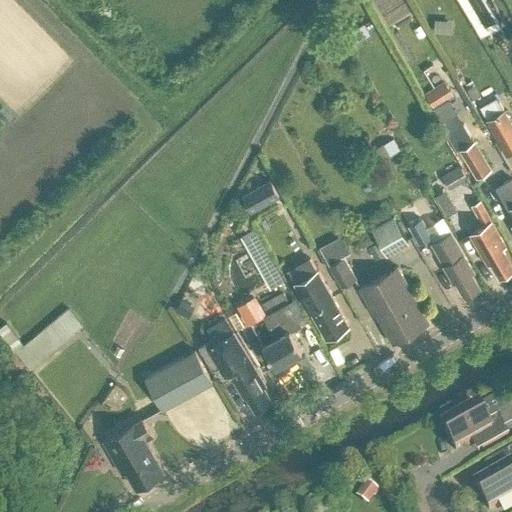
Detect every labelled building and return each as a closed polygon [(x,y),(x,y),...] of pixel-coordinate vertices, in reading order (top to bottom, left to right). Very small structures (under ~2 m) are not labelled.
[(489,0),(461,0),(481,34),(502,22),(489,0)] [(450,32),(451,19),(435,18),(434,31),(450,32)] [(351,30),(357,41),(371,33),(365,22),(351,30)] [(414,28),(419,37),(426,33),(421,25),(414,28)] [(446,82),(426,94),(432,105),(452,93),(446,82)] [(473,98),(480,94),(474,83),(467,88),(473,98)] [(511,151),(511,119),(505,108),(504,108),(497,96),(480,105),(487,117),(486,118),(507,154),(511,151)] [(442,120),(451,115),(443,101),(435,106),(442,120)] [(492,167),(475,139),(474,139),(464,122),(447,132),(457,149),(460,147),(477,176),(492,167)] [(461,164),(443,175),(450,188),(469,177),(461,164)] [(270,177),(239,193),(249,211),(280,195),(270,177)] [(511,179),(499,187),(511,209),(511,179)] [(482,198),(471,204),(479,217),(480,217),(483,224),(471,231),(489,262),(492,260),(499,274),(503,272),(505,273),(510,270),(511,268),(511,267),(511,259),(504,245),(507,244),(482,198)] [(394,213),(372,226),(388,253),(410,241),(394,213)] [(245,229),(254,225),(249,216),(241,221),(245,229)] [(433,236),(422,216),(409,224),(420,243),(433,236)] [(242,235),(272,288),(285,280),(256,227),(242,235)] [(478,288),(482,286),(474,273),(477,272),(451,230),(433,241),(453,276),(456,278),(466,295),(470,293),(473,294),(478,292),(478,288)] [(342,234),(320,246),(329,262),(329,263),(341,285),(357,277),(344,254),(351,250),(342,234)] [(395,340),(429,321),(399,268),(362,289),(377,314),(379,312),(395,340)] [(328,337),(350,324),(318,269),(297,282),(328,337)] [(248,323),(266,313),(256,294),(237,304),(248,323)] [(189,316),(195,304),(182,297),(176,309),(189,316)] [(292,332),(303,325),(290,303),(265,317),(277,338),(265,345),(277,366),(303,351),(292,332)] [(7,321),(0,326),(0,331),(29,367),(83,323),(69,306),(24,343),(7,321)] [(270,400),(273,398),(265,384),(267,383),(255,363),(255,364),(235,330),(217,341),(214,336),(200,345),(220,378),(234,369),(237,375),(234,376),(242,389),(243,389),(246,389),(257,408),(260,406),(263,406),(269,403),(270,400)] [(120,356),(125,348),(117,344),(113,352),(120,356)] [(166,406),(215,380),(198,348),(149,374),(166,406)] [(479,409),(442,429),(456,453),(477,442),(483,452),(509,437),(498,418),(487,424),(479,409)] [(138,485),(166,470),(148,438),(156,435),(146,416),(106,437),(122,467),(126,464),(138,485)] [(511,451),(489,464),(496,477),(476,488),(489,511),(490,511),(501,506),(503,510),(511,505),(511,451)] [(369,508),(379,494),(368,486),(357,500),(369,508)]
